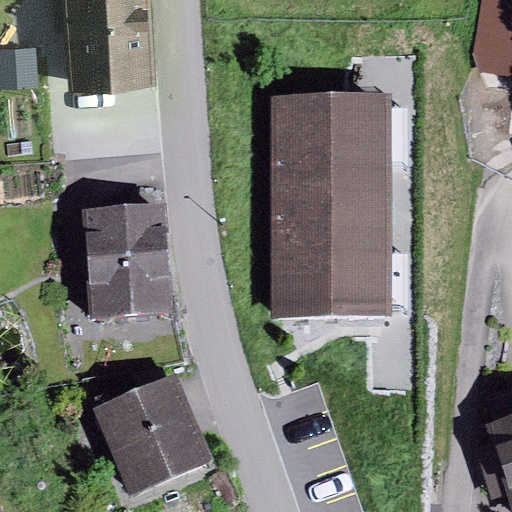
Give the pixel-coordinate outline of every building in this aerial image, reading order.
[(151,0),(62,0),(71,87),(159,78),(151,0)] [(511,0),(489,0),(482,56),(511,59),(511,0)] [(0,88),(37,86),(35,50),(0,51),(0,88)] [(387,98),(275,100),(279,316),(391,314),(387,98)] [(162,211),(84,217),(92,322),(170,316),(162,211)] [(172,379),(88,415),(127,507),(211,471),(172,379)] [(511,429),(489,437),(511,502),(511,429)]
